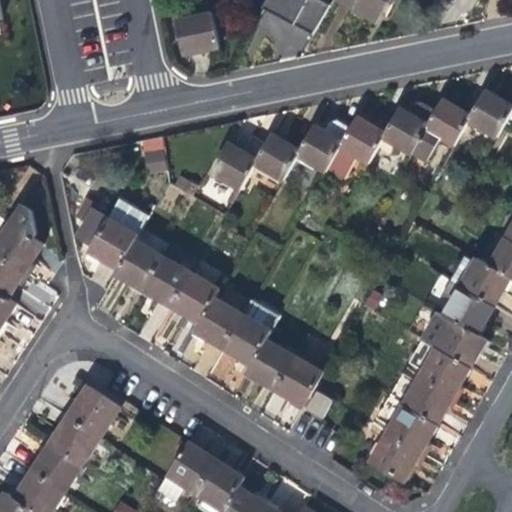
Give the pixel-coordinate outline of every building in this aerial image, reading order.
[(282,18),(312,33),(330,5),(320,0),(269,0),(267,4),(285,13),(282,18)] [(342,0),(357,9),(377,21),(390,0),(342,0)] [(277,15),(282,18),(285,13),(267,4),(265,8),(277,15)] [(222,49),(214,10),(178,17),(185,56),(208,52),(222,49)] [(487,92),(472,118),(470,121),(498,138),(507,122),(511,113),(511,106),(499,99),(487,92)] [(443,101),(437,113),(412,155),(429,165),(443,140),(455,147),(470,121),(472,118),(457,109),(443,101)] [(401,108),(386,134),(383,139),(412,155),(437,113),(426,106),(422,104),(416,104),(410,113),(401,108)] [(356,116),(349,128),(326,168),(346,180),(359,158),(369,163),(383,139),(386,134),(367,123),(356,116)] [(314,125),(300,149),(297,155),(324,171),(326,168),(349,128),(337,122),(326,124),(322,131),(314,125)] [(273,134),(257,160),(255,165),(282,181),(297,155),(300,149),(287,142),(273,134)] [(161,137),(141,141),(147,173),(167,169),(161,137)] [(240,190),(255,165),(257,160),(238,150),(228,144),(211,173),(240,190)] [(210,179),(203,193),(221,202),(228,188),(210,179)] [(23,203),(12,221),(34,235),(37,231),(33,209),(23,203)] [(104,261),(118,269),(135,239),(147,219),(117,203),(108,218),(94,210),(76,239),(91,249),(89,252),(104,261)] [(0,213),(0,252),(27,270),(34,258),(45,242),(34,235),(12,221),(0,213)] [(511,238),(508,236),(491,265),(511,277),(511,238)] [(163,255),(135,239),(118,269),(115,273),(133,284),(143,290),(163,255)] [(501,296),(511,277),(491,265),(475,256),(465,249),(447,279),(458,285),(494,307),(501,296)] [(0,293),(8,299),(14,290),(27,270),(0,252),(0,293)] [(191,272),(163,255),(143,290),(154,296),(171,306),(191,272)] [(219,288),(191,272),(171,306),(181,312),(199,323),(214,297),(219,288)] [(487,320),(494,307),(458,285),(447,279),(439,293),(450,299),(442,312),(453,319),(478,334),(483,337),(488,327),(484,324),(487,320)] [(219,288),(214,297),(218,298),(225,286),(222,284),(219,288)] [(211,341),(221,347),(242,313),(249,300),(225,286),(218,298),(214,297),(199,323),(194,331),(211,341)] [(17,305),(8,299),(0,293),(0,330),(6,322),(17,305)] [(242,313),(221,347),(236,356),(252,365),(267,339),(271,331),(279,318),(250,300),(242,313)] [(486,339),(483,337),(478,334),(453,319),(442,312),(437,310),(433,317),(421,338),(437,348),(469,367),(479,350),(486,339)] [(464,376),(469,367),(437,348),(421,338),(408,360),(424,369),(420,376),(453,395),(458,398),(464,389),(458,386),(464,376)] [(263,382),(275,389),(295,355),(267,339),(252,365),(247,373),(263,382)] [(324,372),(295,355),(275,389),(289,397),(304,406),(324,372)] [(447,406),(453,395),(420,376),(417,382),(401,373),(388,394),(404,403),(437,423),(443,412),(447,406)] [(81,397),(69,415),(102,437),(122,405),(89,384),(81,397)] [(322,419),(332,400),(318,392),(307,410),(322,419)] [(425,443),(437,423),(404,403),(388,394),(375,416),(392,425),(388,432),(420,452),(422,449),(425,443)] [(84,464),(102,437),(69,415),(59,431),(51,443),(84,464)] [(414,462),(420,452),(388,432),(371,461),(404,480),(414,462)] [(42,457),(34,469),(67,491),(84,464),(51,443),(42,457)] [(168,476),(195,493),(217,460),(201,449),(190,443),(168,476)] [(195,493),(222,510),(238,486),(244,477),(228,467),(217,460),(195,493)] [(25,482),(15,498),(36,511),(53,511),(67,491),(34,469),(25,482)] [(221,511),(259,511),(266,503),(251,494),(238,486),(222,510),(221,511)] [(0,511),(36,511),(15,498),(8,493),(0,504),(0,511)] [(112,511),(137,511),(138,511),(120,500),(112,511)] [(279,511),(266,503),(259,511),(279,511)]
